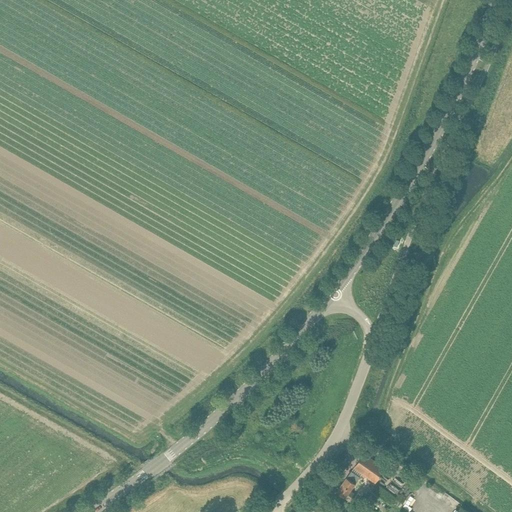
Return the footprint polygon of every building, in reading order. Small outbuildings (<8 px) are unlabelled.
[(353,468),(362,474),(375,483),(384,471),(376,465),(377,463),(363,453),(353,468)] [(142,462),(135,467),(140,473),(146,468),(142,462)] [(350,472),(337,492),(350,501),(355,495),(350,491),(359,478),(350,472)] [(408,489),(414,482),(408,477),(403,484),(408,489)] [(379,486),(373,493),(390,506),(395,498),(379,486)]
